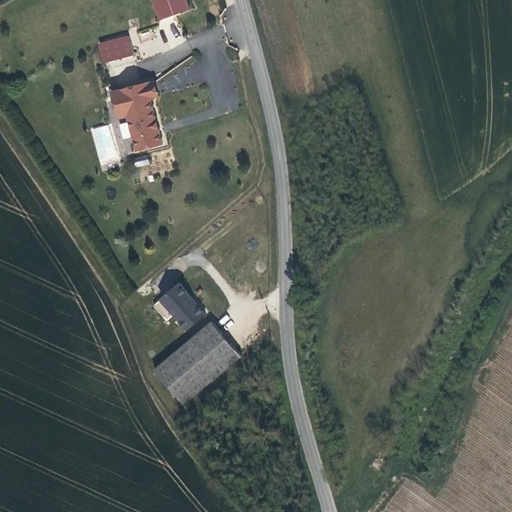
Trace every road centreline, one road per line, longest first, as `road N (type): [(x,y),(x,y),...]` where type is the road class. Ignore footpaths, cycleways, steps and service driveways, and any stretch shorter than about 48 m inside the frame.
road 1 (tertiary): [(242,0),(281,171),(295,390),(330,511)]
road 2 (track): [(511,260),(373,511)]
road 3 (track): [(0,115),(120,295)]
